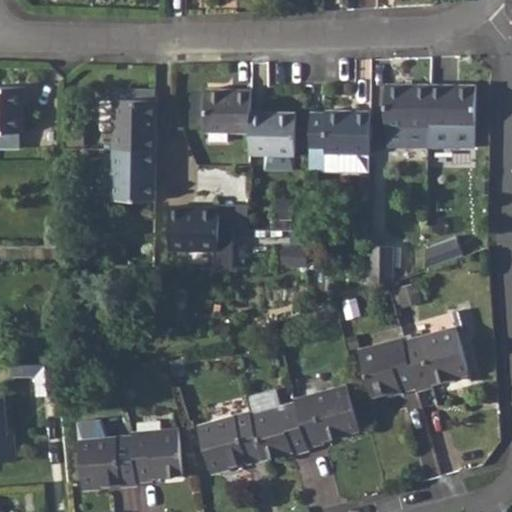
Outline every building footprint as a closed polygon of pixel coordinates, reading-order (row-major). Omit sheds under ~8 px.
[(432,145),(432,125),(432,82),(388,82),(387,124),(390,124),(390,144),(432,145)] [(432,82),(432,125),(476,126),(477,83),(432,82)] [(23,86),(0,86),(0,148),(16,148),(16,131),(19,131),(19,102),(23,103),(23,86)] [(251,111),(252,89),(207,88),(206,130),(251,131),(251,111)] [(112,90),(112,99),(154,100),(154,91),(112,90)] [(111,126),(111,150),(153,151),(154,100),(112,99),(111,126)] [(312,111),(311,168),(372,169),(372,152),(372,110),(328,109),(328,112),(312,111)] [(251,131),(251,153),(265,154),(296,154),(297,111),(251,111),(251,131)] [(375,146),(389,146),(389,124),(376,124),(375,146)] [(111,150),(110,199),(153,200),(153,151),(111,150)] [(222,200),(222,204),(222,225),(236,225),(250,226),(251,201),(222,200)] [(172,204),(172,245),(221,246),(221,260),(235,260),(236,225),(222,225),(222,204),(199,204),(172,204)] [(286,264),(310,264),(311,244),(286,244),(286,264)] [(371,244),(371,290),(395,281),(396,245),(385,244),(371,244)] [(459,325),(409,340),(408,337),(362,350),(375,396),(403,388),(405,392),(421,388),(422,390),(437,385),(436,382),(472,372),(459,325)] [(38,363),(15,364),(17,376),(39,376),(38,363)] [(60,363),(38,363),(39,376),(41,393),(63,392),(62,380),(60,363)] [(72,363),(60,363),(62,380),(73,378),(72,363)] [(350,384),(298,399),(299,402),(311,448),(327,443),(326,440),(363,431),(350,384)] [(0,463),(15,461),(12,439),(9,439),(4,398),(0,398),(0,463)] [(255,413),(267,460),(295,452),(296,455),(311,450),(311,448),(299,402),(255,413)] [(254,411),(201,424),(213,471),(250,461),(250,464),(267,460),(255,413),(254,411)] [(156,478),(186,476),(182,428),(136,431),(136,433),(140,482),(156,481),(156,478)] [(136,433),(82,439),(86,486),(123,483),(123,486),(140,485),(140,482),(136,433)]
